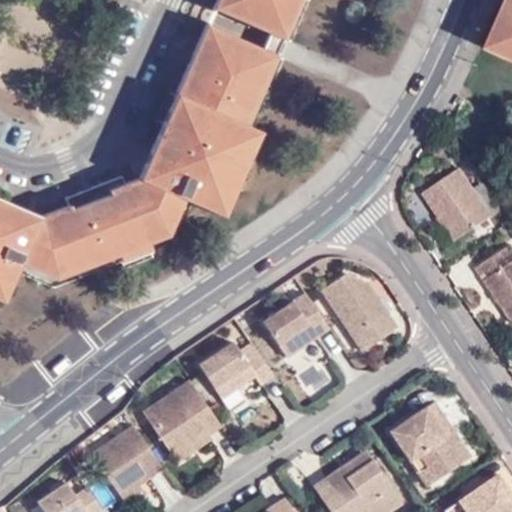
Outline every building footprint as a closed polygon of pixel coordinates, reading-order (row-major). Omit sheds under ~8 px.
[(306,0),(288,43),(282,59),(250,129),(254,131),(261,135),(238,186),(225,217),(187,202),(161,250),(183,248),(199,210),(230,224),(242,196),(248,198),(278,132),(272,129),(327,0),(306,0)] [(263,50),(271,35),(217,12),(221,0),(217,0),(207,24),(263,50)] [(221,0),(217,12),(271,35),(279,38),(296,0),(221,0)] [(288,43),(306,0),(296,0),(279,38),(288,43)] [(497,46),(511,52),(511,0),(509,0),(503,16),(509,19),(497,46)] [(491,43),(497,46),(509,19),(503,16),(491,43)] [(158,246),(161,250),(187,202),(225,217),(238,186),(230,183),(254,131),(250,129),(241,125),(272,55),(263,50),(207,24),(193,56),(204,62),(198,75),(188,69),(180,86),(182,88),(179,95),(189,99),(177,129),(167,126),(167,128),(154,152),(165,158),(157,174),(145,178),(146,183),(124,188),(122,181),(96,188),(101,201),(69,211),(42,219),(29,213),(25,224),(10,218),(15,207),(0,200),(0,300),(2,302),(25,263),(57,278),(73,272),(79,281),(120,267),(118,260),(158,246)] [(282,59),(288,43),(279,38),(271,35),(263,50),(272,55),(282,59)] [(250,129),(282,59),(272,55),(241,125),(250,129)] [(193,56),(188,69),(198,75),(204,62),(193,56)] [(182,88),(180,86),(172,83),(155,123),(161,126),(167,128),(167,126),(179,95),(182,88)] [(179,95),(167,126),(177,129),(189,99),(179,95)] [(154,152),(167,128),(161,126),(138,178),(125,181),(124,175),(64,193),(67,202),(69,211),(101,201),(96,188),(122,181),(124,188),(146,183),(145,178),(157,174),(165,158),(154,152)] [(230,183),(238,186),(261,135),(254,131),(230,183)] [(443,226),(452,241),(494,214),(464,168),(422,194),(443,226)] [(25,224),(29,213),(15,207),(10,218),(25,224)] [(511,244),(480,264),(490,280),(511,313),(511,244)] [(163,263),(161,250),(158,246),(118,260),(120,267),(123,274),(163,263)] [(25,263),(2,302),(8,304),(24,274),(60,289),(79,281),(73,272),(57,278),(25,263)] [(401,327),(391,310),(385,314),(366,287),(373,282),(347,272),(325,287),(365,350),(401,327)] [(385,314),(391,310),(373,282),(366,287),(385,314)] [(331,326),(309,292),(266,320),(289,355),(331,326)] [(262,384),(278,373),(261,348),(246,358),(236,341),(202,361),(224,397),(257,376),(262,384)] [(223,425),(192,379),(146,408),(173,452),(208,430),(211,433),(223,425)] [(422,452),(439,480),(474,457),(438,401),(392,430),(412,460),(422,452)] [(141,481),(165,466),(136,424),(93,451),(120,495),(141,481)] [(214,438),(211,433),(208,430),(173,452),(179,462),(214,438)] [(368,449),(340,468),(348,479),(377,459),(368,449)] [(429,487),(439,480),(422,452),(412,460),(429,487)] [(348,479),(340,468),(316,484),(334,511),(343,511),(346,510),(347,511),(389,511),(405,502),(377,459),(348,479)] [(511,511),(511,491),(499,474),(458,501),(464,509),(460,511),(511,511)] [(87,511),(100,511),(105,509),(89,484),(76,493),(67,480),(39,500),(46,511),(86,511),(87,511)] [(146,490),(141,481),(120,495),(125,503),(146,490)] [(298,511),(289,496),(274,504),(278,511),(298,511)] [(460,511),(464,509),(458,501),(444,511),(445,511),(460,511)]
